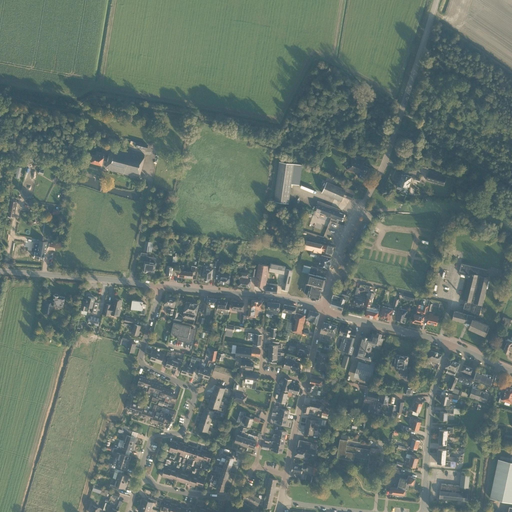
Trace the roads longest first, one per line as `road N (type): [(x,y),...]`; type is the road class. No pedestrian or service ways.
road 1 (tertiary): [(322,308),(341,246),(387,156),(437,0)]
road 2 (residential): [(147,477),(141,466),(151,438),(183,429),(195,397),(141,363),(160,286)]
road 3 (tertiary): [(322,308),(160,286)]
road 4 (tertiary): [(160,286),(0,271)]
road 5 (residential): [(286,474),(254,465),(231,496),(168,488),(147,477)]
road 6 (tertiary): [(450,343),(322,308)]
road 7 (residential): [(432,394),(307,374)]
